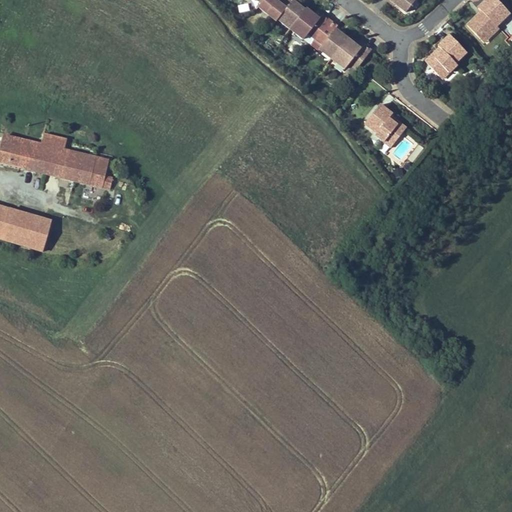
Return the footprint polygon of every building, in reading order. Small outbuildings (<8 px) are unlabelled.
[(282,0),(263,0),(261,3),(258,7),(276,21),(278,19),(285,10),(279,5),(282,0)] [(304,11),(292,2),(293,0),(282,0),(279,5),(285,10),(278,19),(290,29),(304,11)] [(390,0),(395,4),(406,12),(416,0),(415,0),(390,0)] [(476,17),(467,26),(480,39),(487,33),(490,36),(498,29),(496,26),(509,14),(495,0),(486,0),(478,9),(481,12),(484,15),(478,20),(476,17)] [(318,20),(311,15),(308,18),(306,16),(308,14),(304,11),(290,29),(296,34),(298,32),(305,37),(308,33),(315,39),(329,21),(322,15),(318,20)] [(502,24),(511,35),(511,15),(502,24)] [(345,41),(333,32),(336,27),(329,21),(315,39),(322,45),(319,49),(331,59),(345,41)] [(487,33),(480,39),(483,43),(490,36),(487,33)] [(449,36),(438,47),(439,49),(442,52),(436,57),(434,54),(425,63),(438,76),(445,70),(448,73),(456,66),(454,64),(465,53),(449,36)] [(345,41),(331,59),(337,64),(339,61),(346,67),(349,63),(356,69),(370,51),(363,45),(359,50),(352,44),(349,48),(347,46),(349,44),(345,41)] [(445,70),(438,76),(442,80),(448,73),(445,70)] [(391,115),(379,105),(365,124),(376,133),(375,135),(384,142),(387,138),(394,144),(405,129),(396,121),(394,124),(388,120),(390,117),(391,115)] [(407,155),(413,160),(423,148),(405,133),(389,153),(401,163),(407,155)] [(67,140),(43,134),(41,145),(64,151),(67,140)] [(41,145),(3,136),(0,146),(0,162),(23,168),(25,159),(34,161),(32,170),(102,187),(105,174),(100,173),(103,161),(64,151),(41,145)] [(25,159),(23,168),(32,170),(34,161),(25,159)] [(0,206),(0,239),(43,252),(51,222),(0,206)]
